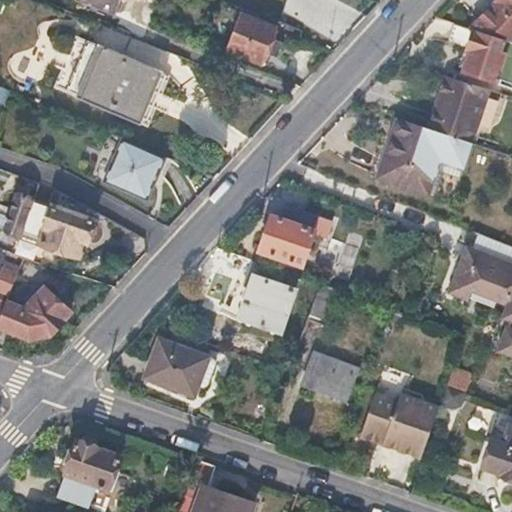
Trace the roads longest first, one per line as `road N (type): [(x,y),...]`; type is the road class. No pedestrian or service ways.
road 1 (residential): [(55,388),(416,0)]
road 2 (residential): [(55,388),(408,511)]
